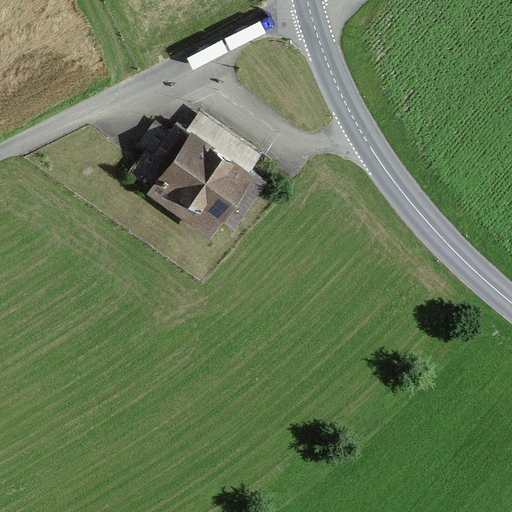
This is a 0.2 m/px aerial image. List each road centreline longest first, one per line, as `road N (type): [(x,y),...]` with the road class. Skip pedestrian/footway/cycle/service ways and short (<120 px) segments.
road 1 (tertiary): [(511,300),(389,176),(343,99),(309,8)]
road 2 (unclassified): [(0,153),(269,18),(309,8)]
